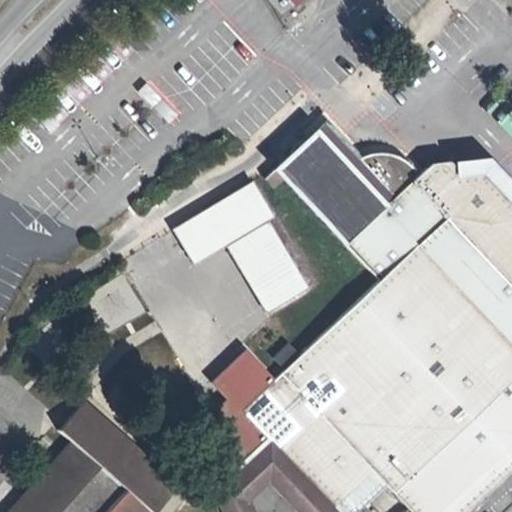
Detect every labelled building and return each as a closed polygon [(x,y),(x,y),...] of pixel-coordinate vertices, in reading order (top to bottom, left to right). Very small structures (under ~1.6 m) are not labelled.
[(288,0),(302,13),(315,0),(288,0)] [(312,133),(380,206),(391,217),(402,206),(392,195),(358,158),(324,122),(312,133)] [(279,177),(341,243),(380,206),(312,133),(272,169),(279,177)] [(392,195),(418,171),(414,165),(409,160),(404,156),(398,153),(392,151),(385,150),(378,150),(371,152),(364,155),(358,158),(392,195)] [(435,175),(402,206),(391,217),(352,254),(376,280),(278,374),(379,480),(384,485),(409,511),(463,511),(511,466),(511,200),(480,168),(453,172),(444,163),(425,164),(435,175)] [(435,175),(425,164),(418,171),(392,195),(402,206),(435,175)] [(272,184),(279,177),(272,169),(264,176),(272,184)] [(191,263),(223,244),(252,227),(264,249),(269,246),(276,259),(244,279),(263,311),(303,288),(263,219),(269,216),(250,184),(171,230),(191,263)] [(341,243),(352,254),(391,217),(380,206),(341,243)] [(252,227),(223,244),(244,279),(276,259),(269,246),(264,249),(252,227)] [(237,409),(269,380),(242,352),(209,383),(224,400),(213,411),(223,422),(209,435),(235,464),(263,438),(237,409)] [(278,374),(240,410),(269,440),(336,511),(345,511),(379,480),(278,374)] [(69,443),(6,511),(152,511),(175,486),(81,402),(55,431),(69,443)] [(252,511),(248,501),(268,482),(296,511),(336,511),(269,440),(213,493),(221,511),(252,511)] [(379,480),(345,511),(355,511),(384,485),(379,480)]
